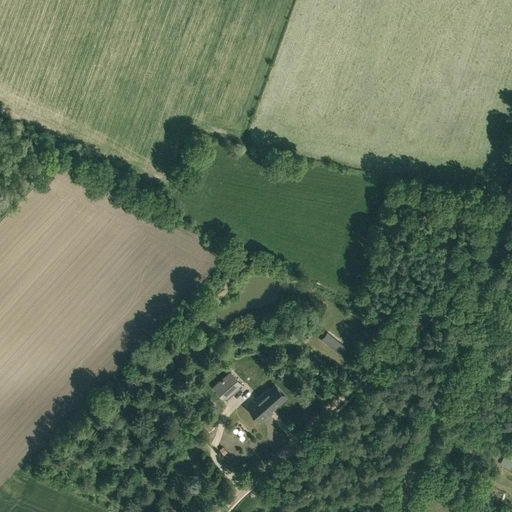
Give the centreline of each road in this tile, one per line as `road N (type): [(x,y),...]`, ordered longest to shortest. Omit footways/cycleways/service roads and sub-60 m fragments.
road 1 (track): [(488,266),(229,511)]
road 2 (unclassified): [(398,511),(511,200)]
